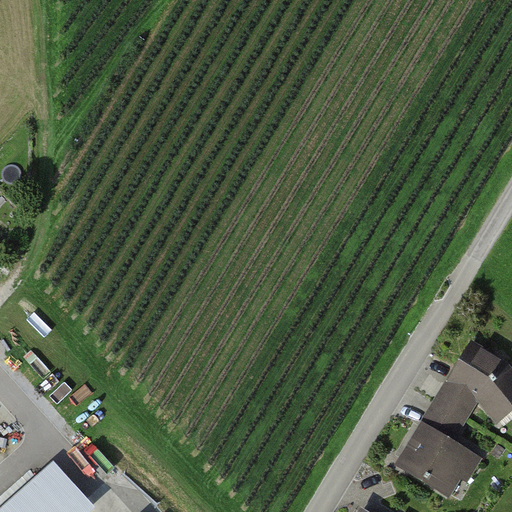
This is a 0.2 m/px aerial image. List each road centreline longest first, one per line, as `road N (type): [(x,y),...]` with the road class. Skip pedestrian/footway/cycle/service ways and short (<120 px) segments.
road 1 (residential): [(318,511),(511,195)]
road 2 (track): [(0,297),(28,262),(43,223),(47,120)]
